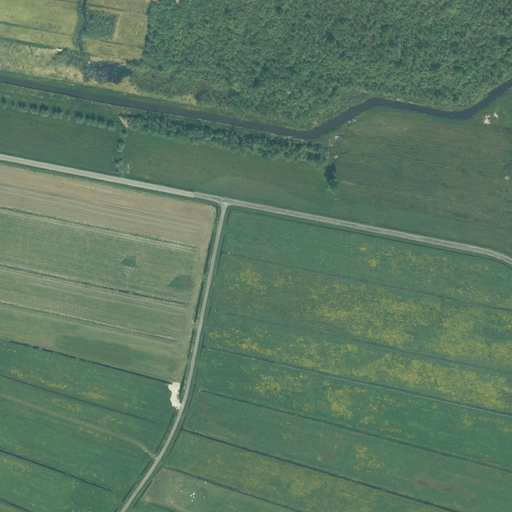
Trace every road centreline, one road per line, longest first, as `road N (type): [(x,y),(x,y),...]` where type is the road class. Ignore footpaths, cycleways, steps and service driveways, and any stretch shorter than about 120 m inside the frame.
road 1 (unclassified): [(122,511),(182,406),(225,201)]
road 2 (unclassified): [(511,263),(225,201)]
road 3 (unclassified): [(225,201),(0,156)]
